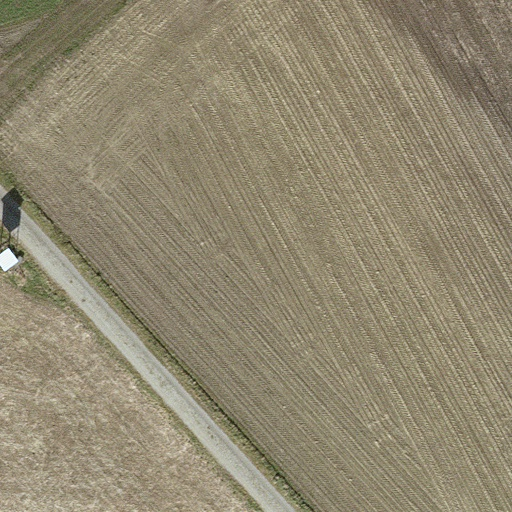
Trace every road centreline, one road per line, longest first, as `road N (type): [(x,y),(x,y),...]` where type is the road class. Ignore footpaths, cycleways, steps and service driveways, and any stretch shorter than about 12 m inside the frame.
road 1 (track): [(282,511),(0,202)]
road 2 (track): [(0,123),(134,0)]
